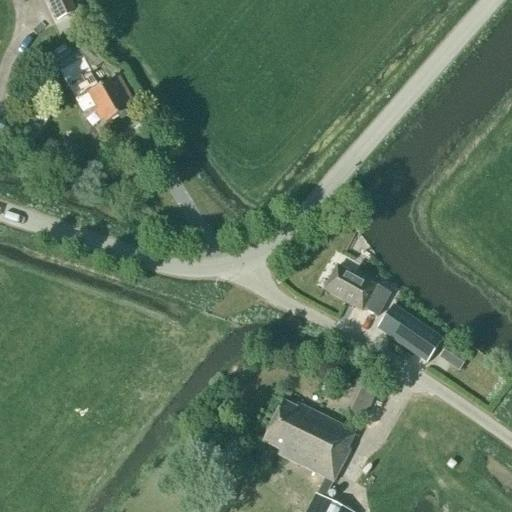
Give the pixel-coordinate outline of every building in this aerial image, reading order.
[(46,0),(56,21),(76,12),(70,0),(46,0)] [(80,64),(65,37),(47,47),(62,74),(80,64)] [(104,125),(134,109),(118,79),(88,95),(104,125)] [(66,108),(61,93),(46,98),(51,113),(66,108)] [(159,136),(154,139),(144,124),(132,131),(152,163),(164,156),(170,153),(159,136)] [(361,313),(362,311),(377,319),(390,295),(375,287),(374,289),(336,268),(323,292),(361,313)] [(444,341),(393,306),(377,330),(427,365),(444,341)] [(469,358),(448,344),(438,358),(459,372),(469,358)] [(362,423),(381,386),(354,373),(335,409),(362,423)] [(348,449),(355,434),(297,406),(295,410),(283,404),(262,444),(279,452),(277,456),(324,480),(307,511),(342,511),(323,502),(332,484),(333,484),(351,450),(348,449)]
